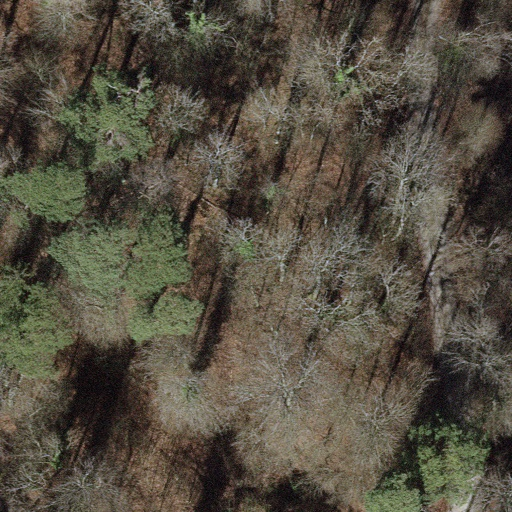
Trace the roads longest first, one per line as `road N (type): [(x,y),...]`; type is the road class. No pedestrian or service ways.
road 1 (track): [(429,0),(426,92),(467,511)]
road 2 (track): [(264,511),(33,306),(0,256)]
